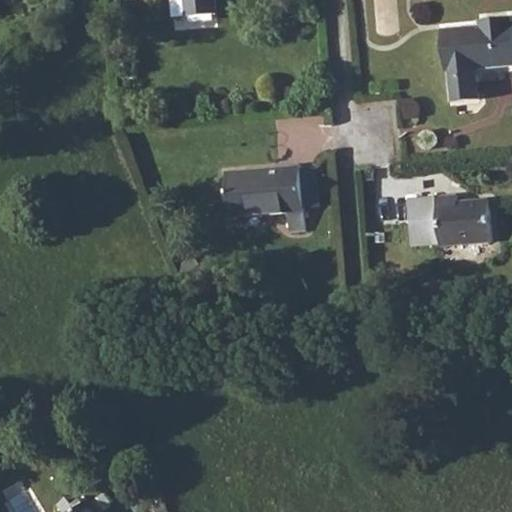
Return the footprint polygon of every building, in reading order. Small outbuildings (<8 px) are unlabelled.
[(183,0),(185,17),(215,15),(214,0),(183,0)] [(483,29),(443,33),(446,75),(450,74),(453,102),(478,100),(477,84),(476,71),(511,67),(511,22),(511,23),(511,18),(489,20),(490,28),(483,29)] [(301,168),(226,174),(230,218),(288,213),(290,231),(306,230),(304,209),(301,172),(301,168)] [(406,201),(411,247),(494,243),(489,201),(459,204),(458,197),(406,201)] [(95,511),(87,502),(83,504),(80,500),(64,511),(95,511)]
